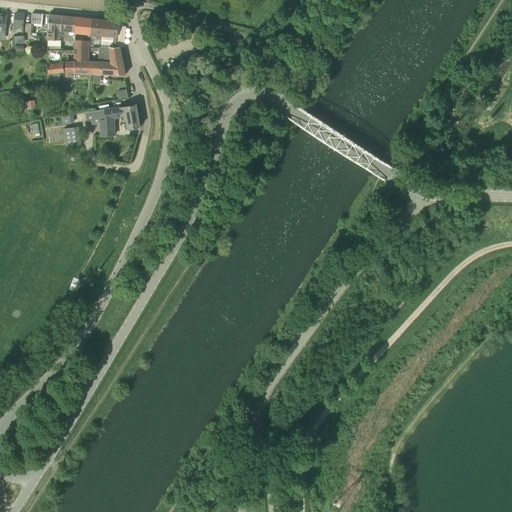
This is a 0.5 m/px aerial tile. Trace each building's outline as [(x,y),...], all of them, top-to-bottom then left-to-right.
[(24,12),(14,11),(12,28),(23,29),(23,23),(24,12)] [(59,40),(61,16),(49,14),(48,39),(59,40)] [(74,42),(74,40),(74,17),(61,16),(59,40),(74,42)] [(90,41),(90,18),(74,17),(74,40),(88,41),(90,41)] [(117,36),(118,22),(92,19),(90,18),(90,41),(88,41),(88,46),(115,46),(116,36),(117,36)] [(151,22),(142,22),(142,30),(151,30),(151,22)] [(15,44),(25,43),(24,35),(15,36),(15,44)] [(118,46),(115,46),(88,46),(88,41),(74,40),(74,42),(73,50),(75,50),(75,62),(93,61),(93,74),(94,74),(94,75),(103,75),(114,75),(114,74),(125,74),(119,46),(118,46)] [(93,74),(93,61),(75,62),(66,62),(65,76),(75,76),(75,73),(93,74)] [(48,74),(63,72),(62,63),(47,64),(48,74)] [(126,87),(117,89),(119,96),(127,94),(126,87)] [(139,127),(135,104),(116,106),(104,108),(104,110),(89,112),(90,121),(99,120),(100,136),(108,136),(116,136),(115,119),(127,116),(127,129),(139,127)] [(62,115),(63,122),(74,120),(73,113),(62,115)] [(81,142),(80,125),(65,126),(66,143),(81,142)] [(247,495),(243,494),(241,494),(235,502),(238,502),(247,504),(247,495)]
